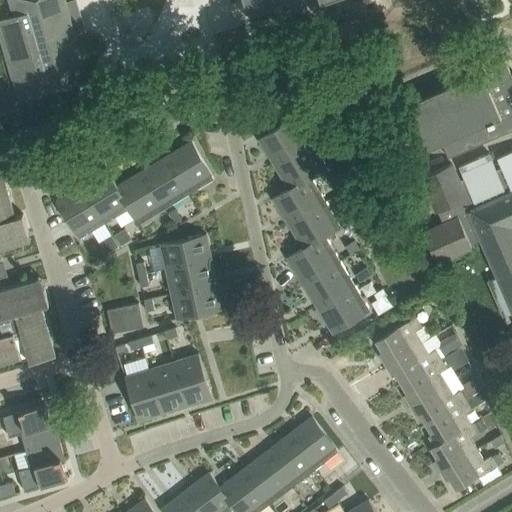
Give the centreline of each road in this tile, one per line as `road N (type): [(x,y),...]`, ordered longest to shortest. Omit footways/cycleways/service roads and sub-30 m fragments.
road 1 (residential): [(285,375),(228,109),(213,88),(189,86),(79,116),(13,144)]
road 2 (residential): [(83,365),(13,144)]
road 3 (residential): [(116,472),(272,416),(286,398),(285,375)]
road 4 (residential): [(427,511),(330,383),(285,375)]
